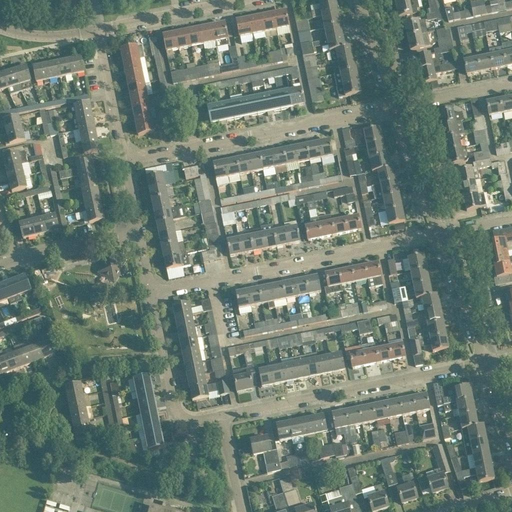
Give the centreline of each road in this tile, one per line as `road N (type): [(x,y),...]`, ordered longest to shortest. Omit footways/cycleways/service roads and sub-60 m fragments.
road 1 (residential): [(149,295),(440,235)]
road 2 (residential): [(123,161),(395,107)]
road 3 (residential): [(220,414),(487,361)]
road 4 (residential): [(163,362),(62,372),(1,427)]
road 5 (unclassified): [(96,30),(229,3)]
road 6 (unclassified): [(440,235),(395,107)]
road 7 (unclassified): [(487,361),(440,235)]
road 8 (residential): [(123,161),(96,30)]
road 9 (residential): [(17,259),(136,232)]
